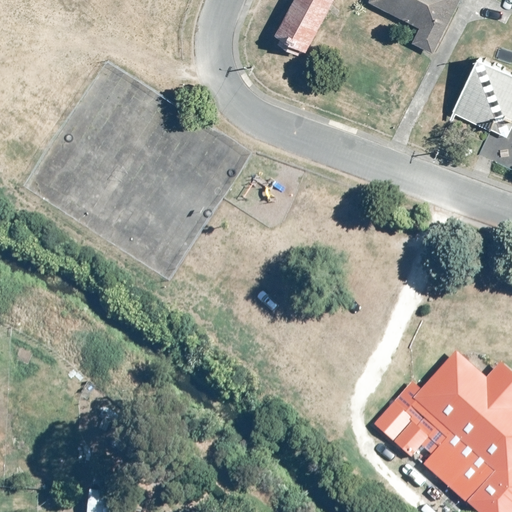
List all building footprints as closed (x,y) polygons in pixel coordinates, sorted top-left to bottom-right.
[(292,0),(276,37),(307,50),(332,0),(292,0)] [(458,0),(368,0),(366,7),(415,31),(409,45),(432,56),(458,0)] [(511,136),(511,70),(478,56),(453,114),(511,139),(511,136)] [(408,381),(373,420),(475,511),(511,511),(511,372),(502,363),(487,380),(457,353),(421,392),(408,381)] [(127,457),(97,455),(96,491),(125,492),(127,457)]
